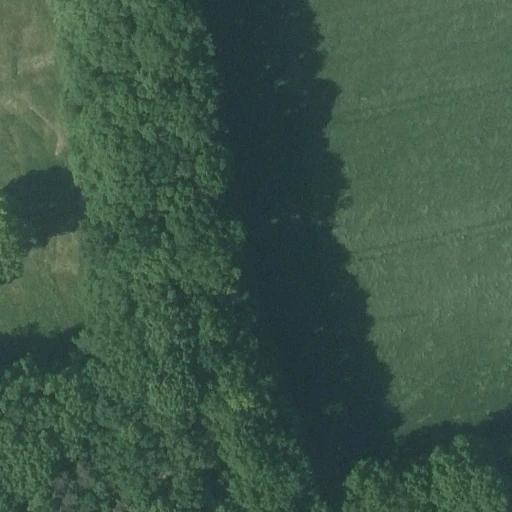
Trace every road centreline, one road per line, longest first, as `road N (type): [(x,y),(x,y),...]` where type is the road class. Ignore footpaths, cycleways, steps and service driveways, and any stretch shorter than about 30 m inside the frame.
road 1 (tertiary): [(252,511),(213,415),(174,260),(128,0)]
road 2 (unknown): [(0,97),(107,166),(158,167)]
